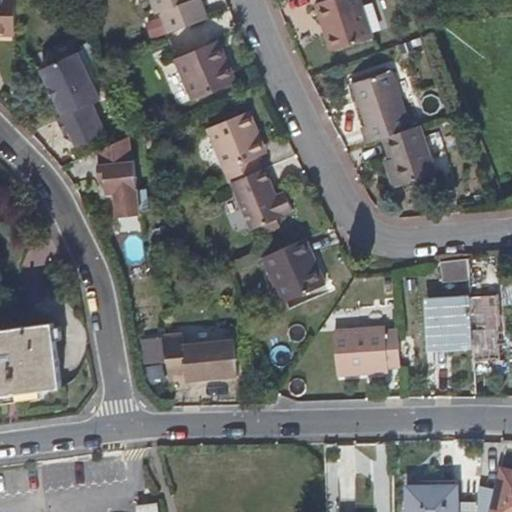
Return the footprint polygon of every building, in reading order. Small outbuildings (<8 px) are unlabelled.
[(15,0),(0,0),(0,33),(15,33),(15,0)] [(151,0),(156,11),(160,9),(169,32),(209,16),(202,0),(151,0)] [(319,0),(317,1),(334,48),(372,35),(360,0),(319,0)] [(153,38),(167,34),(162,16),(148,20),(153,38)] [(227,69),(232,67),(219,36),(178,52),(194,95),(232,81),(227,69)] [(100,97),(77,50),(41,67),(63,113),(57,116),(65,132),(69,130),(76,145),(105,131),(91,101),(100,97)] [(237,79),(232,67),(227,69),(232,81),(237,79)] [(363,126),(368,141),(385,135),(412,126),(392,69),(352,83),(366,124),(363,126)] [(234,180),(262,168),(257,158),(260,156),(253,141),(261,138),(249,111),(208,129),(230,182),(234,180)] [(412,126),(385,135),(392,156),(402,183),(437,171),(421,123),(412,126)] [(116,190),(118,214),(142,213),(136,158),(133,158),(131,134),(101,147),(102,161),(100,161),(101,176),(106,176),(107,190),(116,190)] [(253,141),(260,156),(267,153),(261,138),(253,141)] [(402,183),(392,156),(387,158),(395,186),(402,183)] [(278,196),(265,167),(262,168),(234,180),(254,230),(285,216),(285,213),(295,208),(287,193),(278,196)] [(329,284),(308,237),(264,256),(272,272),(276,271),(289,302),(329,284)] [(470,274),(469,257),(443,259),(444,276),(470,274)] [(500,293),(471,295),(474,342),(475,359),(504,357),(500,293)] [(432,345),(474,342),(471,295),(429,298),(432,345)] [(0,326),(0,393),(62,385),(55,320),(0,326)] [(403,366),(400,330),(387,330),(387,326),(338,329),(339,351),(341,375),(389,371),(389,368),(403,366)] [(167,331),(172,379),(189,377),(189,379),(241,374),(239,339),(188,341),(187,330),(167,331)] [(163,382),(161,337),(145,338),(147,382),(163,382)] [(492,511),(511,511),(511,473),(504,471),(499,487),(492,511)] [(492,511),(499,487),(482,483),(479,511),(492,511)] [(406,489),(406,511),(457,511),(457,488),(406,489)] [(159,511),(158,502),(139,505),(139,511),(159,511)]
